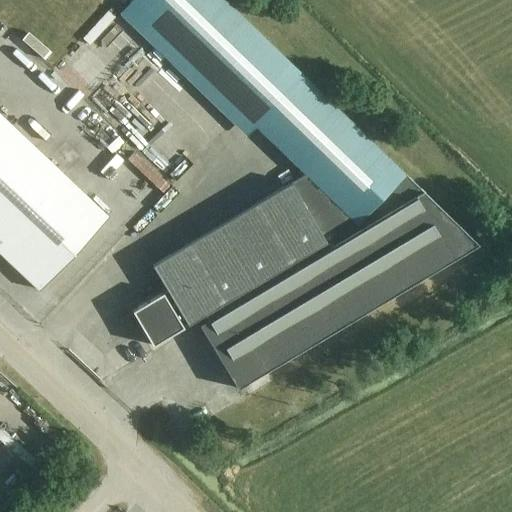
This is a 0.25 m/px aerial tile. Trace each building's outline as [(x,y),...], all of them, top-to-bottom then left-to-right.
[(132,0),(128,4),(175,48),(222,0),(132,0)] [(224,0),(222,0),(175,48),(205,77),(252,27),(224,0)] [(130,35),(139,27),(127,14),(119,22),(130,35)] [(252,27),(205,77),(248,119),(296,69),(252,27)] [(151,39),(144,46),(164,66),(171,58),(151,39)] [(296,69),(248,119),(276,145),(324,97),(296,69)] [(276,145),(304,173),(353,220),(356,223),(368,211),(405,174),(324,97),(276,145)] [(0,182),(34,146),(0,114),(0,182)] [(149,141),(169,125),(164,118),(143,134),(149,141)] [(162,152),(180,132),(172,125),(154,145),(162,152)] [(34,146),(0,182),(0,253),(38,290),(108,216),(34,146)] [(128,182),(137,188),(148,174),(139,167),(128,182)] [(478,245),(415,184),(405,174),(368,211),(356,223),(353,220),(304,173),(151,265),(166,290),(131,310),(152,345),(204,314),(207,319),(198,324),(236,389),(478,245)] [(85,257),(57,284),(67,295),(96,268),(85,257)] [(81,461),(85,456),(79,450),(74,456),(81,461)]
